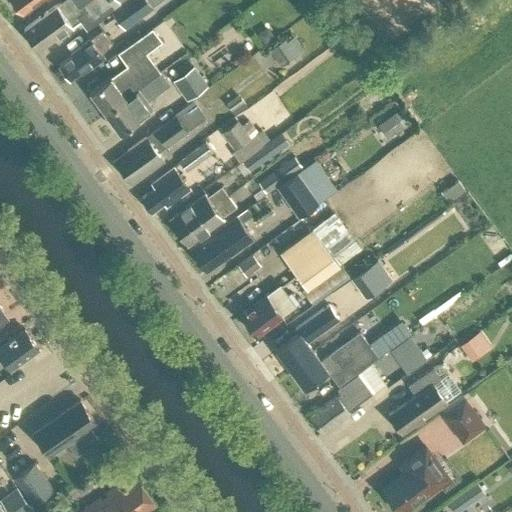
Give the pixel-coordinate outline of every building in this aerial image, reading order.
[(12,0),(11,1),(17,8),(20,6),(23,10),(36,0),(12,0)] [(62,0),(23,28),(38,48),(53,37),(57,37),(72,26),(68,21),(76,15),(85,28),(111,10),(124,0),(62,0)] [(147,0),(125,0),(111,10),(123,27),(152,6),(147,0)] [(482,13),(490,6),(485,0),(480,0),(475,4),(482,13)] [(487,0),(497,12),(508,3),(505,0),(487,0)] [(119,88),(153,64),(144,52),(146,51),(161,40),(151,27),(135,39),(118,52),(126,64),(110,76),(119,88)] [(111,43),(102,29),(70,52),(72,55),(59,64),(69,78),(89,64),(91,66),(104,56),(100,51),(111,43)] [(284,37),(268,49),(279,65),(296,54),(284,37)] [(89,91),(104,111),(159,72),(153,64),(119,88),(110,76),(89,91)] [(173,79),(187,99),(208,84),(194,65),(173,79)] [(169,83),(160,71),(159,72),(104,111),(119,132),(152,108),(146,99),(169,83)] [(229,105),(235,113),(247,105),(241,96),(229,105)] [(387,137),(405,125),(396,111),(378,123),(387,137)] [(165,144),(166,145),(186,130),(175,115),(127,150),(130,155),(117,164),(127,179),(133,175),(135,178),(162,159),(156,151),(165,144)] [(238,119),(222,131),(234,148),(254,134),(261,144),(269,138),(262,128),(258,131),(249,118),(242,124),(238,119)] [(271,138),(242,159),(249,169),(279,148),(271,138)] [(205,140),(179,159),(186,169),(212,150),(205,140)] [(294,154),(258,181),(266,192),(302,165),(294,154)] [(277,185),(298,215),(319,200),(336,187),(315,157),(277,185)] [(190,189),(183,179),(186,177),(182,172),(179,174),(174,167),(151,183),(154,187),(141,196),(151,210),(163,202),(166,206),(190,189)] [(178,231),(227,196),(220,186),(207,195),(204,192),(169,218),(178,231)] [(188,244),(223,217),(222,215),(235,205),(227,196),(178,231),(188,244)] [(370,215),(379,227),(389,219),(377,203),(363,214),(366,218),(370,215)] [(250,214),(246,209),(191,248),(206,269),(252,237),(240,221),(250,214)] [(333,212),(280,251),(306,287),(308,286),(340,262),(360,248),(333,212)] [(364,238),(372,232),(360,216),(352,222),(364,238)] [(244,260),(252,271),(260,265),(252,254),(244,260)] [(352,276),(365,295),(392,276),(378,257),(352,276)] [(350,275),(340,262),(308,286),(310,289),(305,293),(312,303),(350,275)] [(511,285),(511,266),(503,273),(511,285)] [(256,333),(282,314),(281,313),(293,303),(279,285),(267,294),(266,294),(251,305),(252,306),(242,314),(256,333)] [(298,331),(276,348),(292,369),(316,352),(307,340),(339,317),(329,303),(295,327),(298,331)] [(10,367),(39,347),(24,327),(0,345),(0,364),(5,360),(10,367)] [(321,358),(316,352),(292,369),(304,386),(326,369),(338,385),(379,355),(360,329),(321,358)] [(479,329),(460,343),(471,359),(491,345),(479,329)] [(407,372),(426,357),(419,348),(400,362),(407,372)] [(310,414),(323,431),(350,411),(348,409),(373,391),(385,382),(370,363),(358,372),(338,387),(341,392),(310,414)] [(440,377),(432,366),(407,384),(415,394),(388,413),(401,432),(445,401),(444,399),(459,388),(447,371),(440,377)] [(484,424),(465,398),(443,413),(463,440),(484,424)] [(49,454),(96,422),(80,399),(33,431),(49,454)] [(31,459),(23,446),(29,442),(16,421),(0,431),(0,462),(7,474),(31,459)] [(449,477),(439,464),(426,445),(401,464),(405,470),(382,487),(389,497),(388,502),(394,509),(399,510),(400,511),(440,483),(449,477)] [(14,476),(33,502),(54,486),(35,461),(14,476)] [(101,498),(100,496),(78,511),(142,511),(155,503),(137,479),(130,484),(127,480),(119,486),(117,483),(105,492),(107,494),(101,498)] [(454,511),(455,511),(484,491),(477,481),(447,502),(454,511)] [(17,485),(0,497),(0,498),(10,511),(25,511),(33,507),(17,485)]
